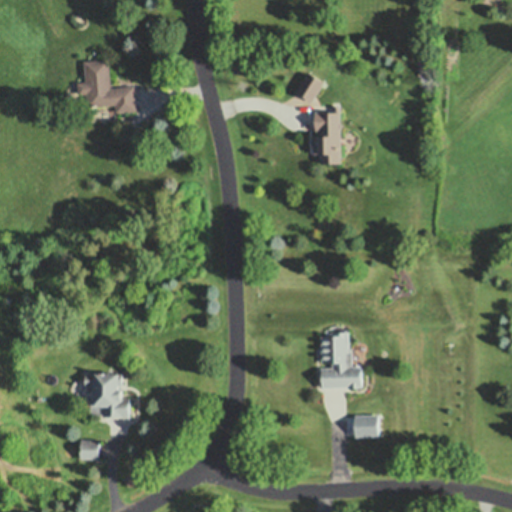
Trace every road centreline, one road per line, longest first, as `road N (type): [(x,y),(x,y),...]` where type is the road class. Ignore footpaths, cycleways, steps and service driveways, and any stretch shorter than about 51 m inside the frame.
road 1 (residential): [(132,511),(206,467),(236,396),(229,177),(195,0)]
road 2 (residential): [(206,467),(285,491),(423,485),(511,501)]
